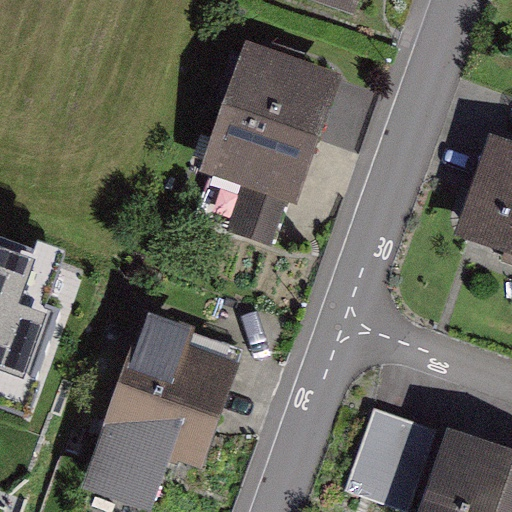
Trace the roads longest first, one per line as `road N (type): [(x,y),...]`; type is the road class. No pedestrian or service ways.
road 1 (unclassified): [(344,324),(458,0)]
road 2 (unclassified): [(276,511),(344,324)]
road 3 (residential): [(344,324),(511,380)]
